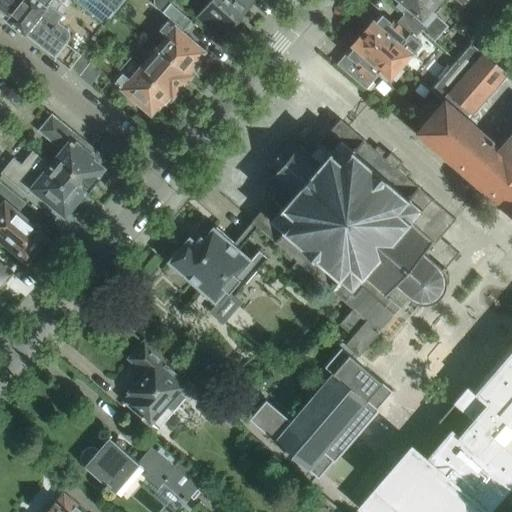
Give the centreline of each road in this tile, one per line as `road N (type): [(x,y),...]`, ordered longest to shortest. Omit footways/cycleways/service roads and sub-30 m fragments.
road 1 (residential): [(0,363),(168,177)]
road 2 (residential): [(168,177),(317,0)]
road 3 (residential): [(168,177),(0,46)]
